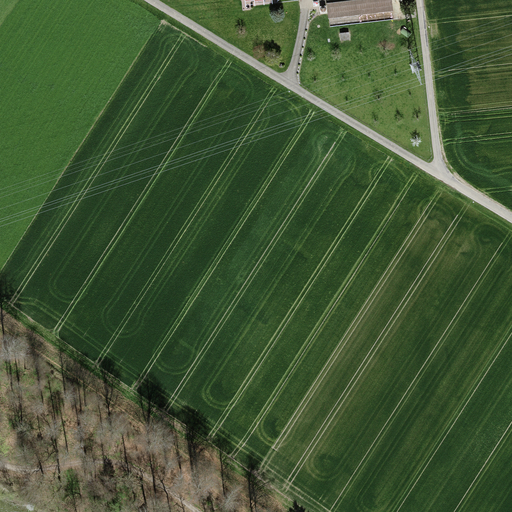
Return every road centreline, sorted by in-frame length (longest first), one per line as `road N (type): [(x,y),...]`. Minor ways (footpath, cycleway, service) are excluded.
road 1 (unclassified): [(148,0),(511,218)]
road 2 (track): [(0,469),(138,476),(193,511)]
